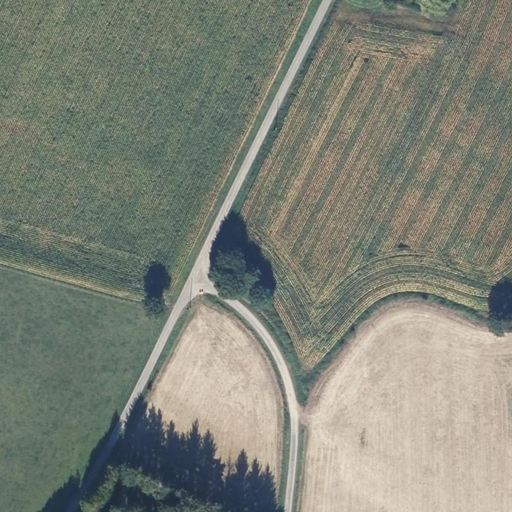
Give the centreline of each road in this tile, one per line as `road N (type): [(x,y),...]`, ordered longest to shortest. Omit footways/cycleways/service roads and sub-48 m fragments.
road 1 (unclassified): [(195,275),(327,0)]
road 2 (unclassified): [(195,275),(265,331),(286,371),(295,408),(286,511)]
road 3 (unclassified): [(67,511),(195,275)]
